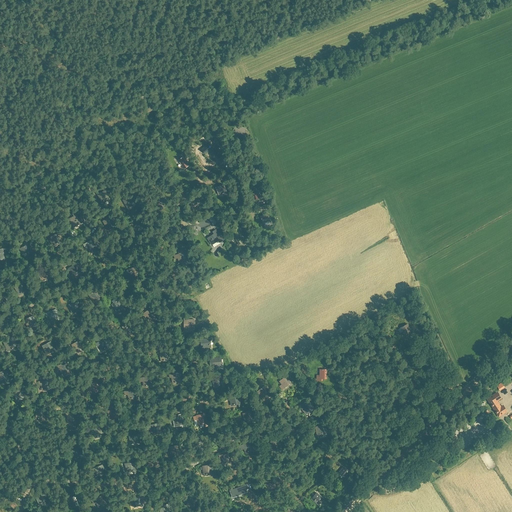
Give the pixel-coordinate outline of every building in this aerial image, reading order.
[(235,129),(234,133),(244,137),(247,130),(241,127),(240,130),(235,129)] [(208,144),(202,149),(205,153),(209,150),(213,155),(215,153),(208,144)] [(188,166),(183,158),(179,160),(184,168),(188,166)] [(216,187),(219,195),(227,192),(224,184),(216,187)] [(101,202),(105,200),(106,201),(110,199),(106,191),(105,189),(103,190),(104,192),(97,195),(101,202)] [(256,189),(250,191),(253,200),(259,198),(256,189)] [(131,194),(129,195),(130,197),(127,199),(126,199),(126,200),(124,201),(128,208),(136,204),(135,202),(133,203),(131,198),(132,197),(131,194)] [(161,196),(159,197),(153,201),(157,208),(159,207),(160,207),(161,207),(160,206),(164,204),(165,207),(167,206),(161,196)] [(192,206),(200,203),(197,196),(189,199),(192,206)] [(268,221),(270,221),(267,211),(264,212),(265,214),(261,216),(260,216),(263,223),(267,222),(268,222),(268,221)] [(86,224),(81,213),(79,214),(79,215),(70,219),(70,220),(70,221),(71,223),(72,224),(73,226),(78,224),(79,225),(80,224),(79,223),(83,222),(84,224),(86,224)] [(109,218),(103,221),(107,229),(113,225),(113,226),(115,225),(111,217),(109,218)] [(132,229),(134,228),(136,231),(143,228),(140,222),(141,222),(140,220),(138,221),(130,226),(132,229)] [(238,226),(231,229),(236,238),(243,234),(238,226)] [(218,240),(220,242),(223,240),(219,234),(218,234),(215,230),(213,231),(214,234),(208,238),(212,244),(218,240)] [(57,234),(50,238),(54,245),(61,241),(58,235),(59,235),(58,233),(57,234)] [(31,254),(33,252),(27,240),(24,242),(26,245),(19,248),(23,256),(30,252),(31,254)] [(99,251),(95,243),(94,241),(92,242),(86,246),(90,253),(96,249),(98,252),(99,251)] [(177,254),(174,255),(175,259),(178,258),(179,262),(181,261),(182,262),(183,262),(182,261),(186,260),(187,263),(189,262),(184,248),(182,249),(183,249),(178,251),(179,253),(179,254),(177,254)] [(75,266),(68,269),(72,276),(79,272),(76,267),(77,266),(76,264),(74,265),(75,266)] [(134,268),(127,270),(129,278),(136,276),(135,270),(136,269),(136,267),(134,268)] [(45,271),(46,272),(39,274),(42,282),(49,279),(46,273),(48,273),(47,271),(45,271)] [(163,279),(156,281),(159,289),(166,286),(164,280),(165,280),(165,278),(163,279)] [(26,294),(28,293),(22,283),(21,284),(15,287),(19,294),(21,293),(22,293),(25,291),(26,294)] [(96,291),(90,295),(94,302),(96,301),(97,301),(98,301),(97,300),(100,298),(101,299),(103,298),(101,296),(100,297),(97,293),(99,292),(98,290),(96,291)] [(113,304),(117,311),(119,309),(120,310),(120,309),(123,307),(125,309),(126,308),(120,299),(118,300),(119,300),(113,304)] [(72,312),(79,310),(77,304),(79,304),(78,302),(76,302),(76,303),(69,305),(72,312)] [(151,308),(151,309),(142,314),(144,317),(147,315),(149,319),(151,318),(152,318),(152,317),(155,316),(152,310),(154,309),(153,308),(151,308)] [(54,311),(48,313),(50,321),(57,318),(55,312),(57,312),(56,310),(54,310),(54,311)] [(33,317),(33,315),(31,316),(25,319),(28,327),(30,326),(31,325),(34,324),(36,326),(37,326),(36,322),(34,323),(32,318),(33,317)] [(193,326),(193,325),(192,325),(192,324),(194,324),(194,319),(187,319),(187,318),(184,318),(184,322),(184,332),(192,332),(192,326),(193,326)] [(128,323),(123,327),(127,333),(133,329),(136,333),(137,332),(130,321),(128,323)] [(411,330),(408,324),(401,328),(404,334),(410,331),(411,333),(412,332),(411,330)] [(100,345),(102,349),(104,348),(105,348),(105,347),(108,345),(110,348),(112,347),(106,337),(104,338),(96,343),(95,343),(97,346),(97,347),(99,346),(100,345)] [(201,342),(202,352),(206,351),(206,348),(210,348),(210,345),(211,345),(210,344),(209,341),(211,340),(212,340),(212,338),(201,339),(201,340),(201,342)] [(14,340),(7,342),(9,349),(16,348),(14,342),(16,341),(15,339),(14,340)] [(80,340),(78,341),(78,339),(71,343),(76,352),(78,351),(79,351),(79,350),(82,348),(83,350),(85,349),(80,340)] [(49,343),(43,346),(46,353),(53,351),(50,345),(52,344),(51,342),(49,343)] [(167,351),(167,352),(160,353),(161,361),(169,359),(167,353),(169,353),(169,351),(167,351)] [(222,367),(221,358),(212,358),(213,360),(214,368),(222,367)] [(60,371),(62,375),(64,374),(64,375),(65,374),(68,373),(69,374),(69,375),(72,375),(68,363),(67,363),(66,364),(66,365),(63,366),(62,365),(56,367),(58,371),(60,371)] [(317,375),(317,378),(317,381),(322,381),(322,379),(327,379),(327,369),(319,369),(319,375),(317,375)] [(0,382),(2,382),(3,382),(3,381),(6,380),(7,383),(9,382),(7,376),(6,373),(7,373),(6,370),(0,371),(0,373),(0,382)] [(181,381),(180,375),(179,373),(178,373),(169,375),(169,379),(171,378),(172,383),(181,381)] [(143,382),(143,386),(146,386),(147,386),(147,385),(150,385),(152,385),(151,376),(149,377),(139,379),(140,382),(143,382)] [(288,385),(290,383),(287,378),(285,376),(280,381),(279,381),(280,381),(282,384),(279,386),(282,389),(285,388),(284,387),(286,386),(288,385)] [(45,389),(45,390),(51,390),(50,380),(48,380),(38,381),(38,385),(41,385),(42,389),(44,389),(45,389)] [(222,380),(220,381),(213,382),(215,390),(217,390),(218,390),(218,389),(222,389),(221,382),(222,382),(222,380)] [(85,388),(88,395),(91,394),(93,393),(93,394),(94,394),(94,393),(97,391),(98,393),(98,394),(101,393),(97,385),(96,382),(93,383),(93,385),(88,387),(85,388)] [(257,393),(264,401),(269,396),(269,397),(271,396),(270,394),(269,395),(265,390),(266,389),(264,386),(263,387),(263,388),(258,392),(257,393)] [(21,390),(14,392),(16,400),(23,398),(22,392),(23,391),(23,389),(21,390)] [(138,397),(136,391),(136,389),(134,389),(134,390),(124,392),(125,396),(128,395),(129,399),(138,397)] [(230,400),(231,405),(233,404),(233,405),(234,405),(234,404),(238,404),(238,408),(241,407),(241,405),(240,405),(238,395),(236,395),(236,396),(229,397),(228,397),(228,400),(230,400)] [(488,400),(490,403),(499,416),(506,411),(503,406),(502,407),(501,408),(498,409),(494,403),(496,401),(493,396),(488,400)] [(308,399),(305,401),(306,401),(300,406),(305,414),(314,408),(308,399)] [(117,417),(117,419),(119,418),(117,409),(115,409),(115,410),(108,411),(110,419),(112,419),(113,419),(113,418),(117,417)] [(42,422),(44,422),(46,411),(44,411),(37,410),(36,418),(38,418),(38,419),(39,419),(39,418),(43,419),(42,422)] [(248,421),(252,421),(253,424),(254,423),(252,412),(250,413),(243,414),(245,422),(247,422),(248,422),(248,421)] [(73,413),(66,414),(67,422),(75,421),(74,415),(75,414),(75,413),(73,413)] [(195,421),(198,420),(198,424),(203,423),(204,425),(206,424),(206,427),(208,427),(206,414),(204,415),(194,417),(195,421)] [(184,427),(182,415),(180,415),(170,417),(171,421),(174,420),(175,424),(177,424),(178,424),(178,425),(182,425),(182,428),(184,427)] [(149,434),(159,432),(159,434),(162,434),(159,423),(157,424),(147,426),(149,434)] [(325,434),(324,428),(325,427),(325,425),(323,426),(316,427),(317,435),(320,435),(321,435),(321,434),(325,434)] [(100,428),(90,431),(91,434),(94,434),(95,438),(102,436),(103,439),(105,439),(102,428),(100,428)] [(289,429),(290,437),(292,437),(293,437),(293,436),(297,436),(297,439),(298,439),(297,430),(298,430),(298,428),(296,428),(289,429)] [(131,443),(137,441),(138,444),(140,444),(138,435),(137,433),(136,433),(136,434),(129,435),(131,443)] [(193,446),(194,450),(196,450),(197,450),(198,450),(197,449),(199,449),(199,451),(201,450),(202,452),(203,451),(202,440),(200,441),(190,442),(190,446),(193,446)] [(277,441),(270,443),(272,450),(279,449),(278,443),(279,442),(279,440),(277,441)] [(246,453),(252,450),(253,453),(255,452),(251,442),(249,442),(249,443),(240,447),(242,451),(244,449),(246,453)] [(178,454),(177,448),(178,448),(178,446),(176,446),(169,448),(171,456),(173,455),(174,456),(175,456),(174,455),(178,454)] [(78,448),(79,448),(72,451),(75,458),(82,455),(79,449),(81,449),(80,447),(78,448)] [(230,461),(231,464),(233,463),(231,452),(229,453),(222,454),(219,455),(220,459),(223,459),(223,462),(226,462),(227,462),(227,461),(230,461)] [(149,467),(152,466),(153,467),(154,466),(153,466),(156,465),(157,468),(160,467),(157,456),(154,457),(147,459),(149,467)] [(126,471),(133,470),(134,471),(135,471),(133,461),(131,462),(124,464),(126,471)] [(100,475),(103,474),(104,476),(107,476),(106,474),(103,465),(101,466),(91,469),(92,473),(95,472),(97,476),(99,475),(99,476),(100,475)] [(208,474),(211,473),(210,467),(212,467),(211,465),(209,466),(202,467),(204,475),(207,475),(208,475),(208,474)] [(344,467),(338,473),(344,479),(350,472),(344,467)] [(244,485),(230,491),(232,497),(237,495),(236,494),(239,493),(239,494),(246,492),(244,485)] [(39,504),(41,503),(42,504),(42,503),(46,501),(47,504),(49,503),(44,493),(42,494),(43,494),(36,497),(39,504)] [(312,499),(318,504),(323,499),(317,493),(312,499)] [(75,497),(68,500),(71,507),(78,504),(76,498),(77,498),(76,496),(75,497)] [(106,503),(104,498),(103,496),(101,497),(92,501),(93,504),(96,503),(98,507),(106,503)] [(134,506),(141,504),(141,507),(143,507),(141,496),(139,496),(139,497),(132,498),(134,506)] [(196,498),(196,499),(189,497),(187,505),(194,507),(196,500),(197,501),(198,499),(196,498)]
